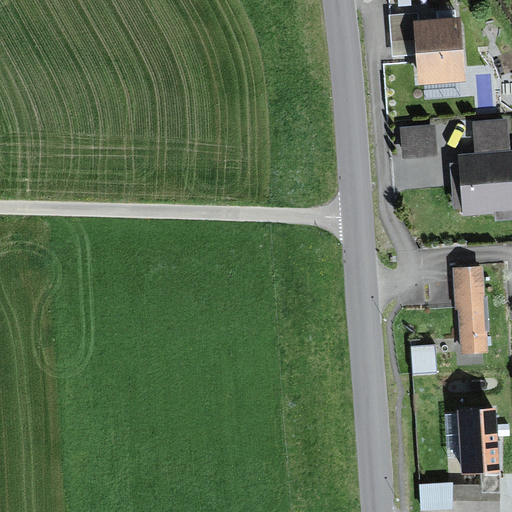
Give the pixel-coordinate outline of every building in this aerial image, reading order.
[(456,23),(418,25),(417,13),(392,15),(394,41),(419,39),(422,79),(460,76),(456,23)] [(477,147),(507,145),(505,122),(475,124),(477,147)] [(441,127),(405,129),(407,160),(443,158),(441,127)] [(469,205),(511,201),(511,159),(466,163),(469,205)] [(484,330),(488,330),(486,297),(482,297),(481,280),(459,282),(463,351),(485,350),(484,330)] [(412,373),(437,372),(435,350),(411,351),(412,373)] [(480,470),(481,484),(453,484),(452,500),(483,500),(483,491),(500,491),(500,439),(495,439),(493,408),(460,411),(463,471),(480,470)]
